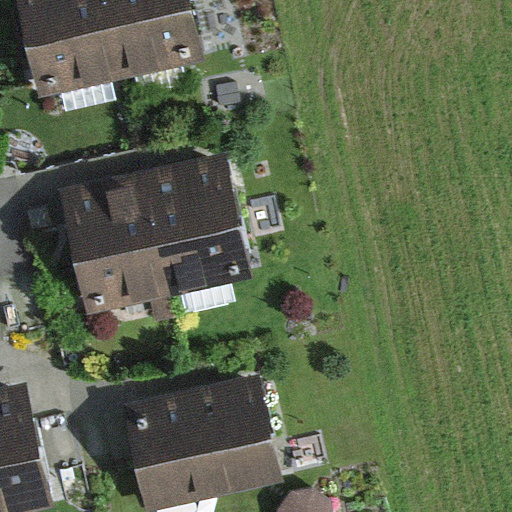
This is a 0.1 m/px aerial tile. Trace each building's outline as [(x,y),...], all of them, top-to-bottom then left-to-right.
[(24,0),(45,90),(207,53),(194,0),(24,0)] [(60,186),(86,308),(253,271),(226,150),(184,159),(103,177),(60,186)] [(207,384),(127,402),(149,502),(278,473),(256,373),(207,384)] [(0,511),(55,499),(28,381),(0,387),(0,511)] [(334,511),(331,496),(315,484),(295,485),(281,498),(279,511),(334,511)]
